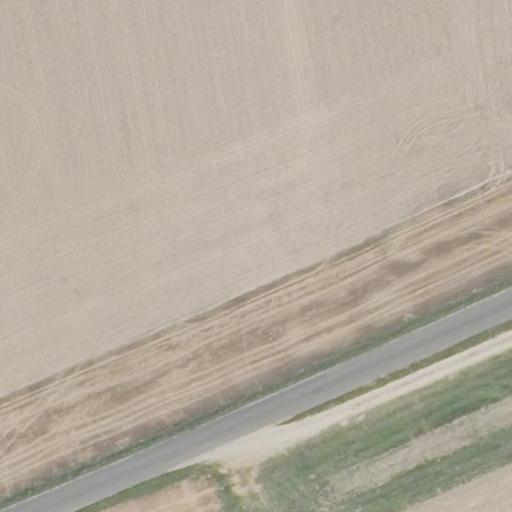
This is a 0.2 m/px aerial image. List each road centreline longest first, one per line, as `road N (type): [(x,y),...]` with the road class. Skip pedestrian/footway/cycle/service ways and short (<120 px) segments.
road 1 (tertiary): [(511,301),(22,511)]
road 2 (track): [(210,434),(271,442),(511,335)]
